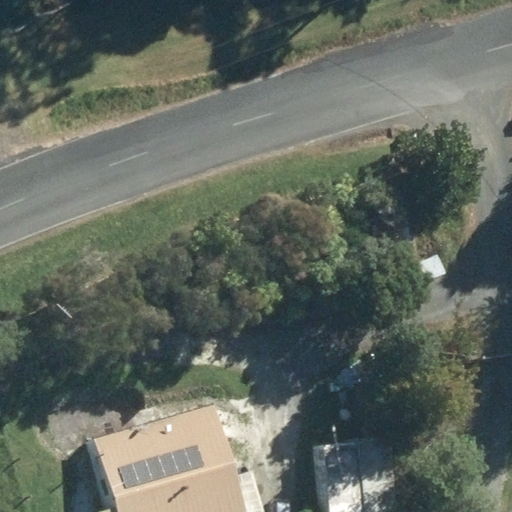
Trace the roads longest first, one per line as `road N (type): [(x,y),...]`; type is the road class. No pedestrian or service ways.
road 1 (unclassified): [(511,44),(251,120),(0,207)]
road 2 (track): [(481,511),(485,287),(468,56)]
road 3 (track): [(283,468),(328,375),(485,287)]
